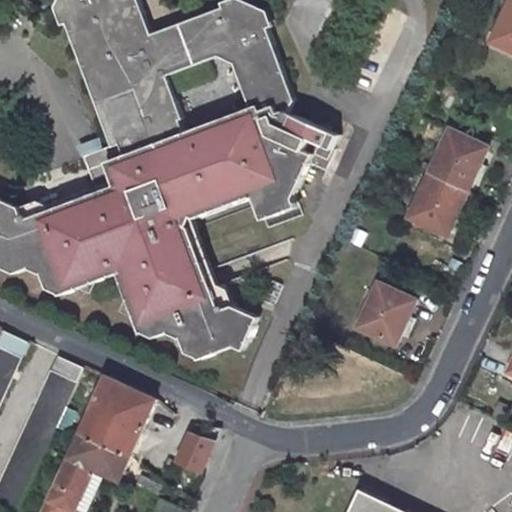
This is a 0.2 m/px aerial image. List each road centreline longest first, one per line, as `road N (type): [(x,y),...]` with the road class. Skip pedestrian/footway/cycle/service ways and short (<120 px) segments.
road 1 (residential): [(255,433),(284,440),(379,431),(424,413),(511,239)]
road 2 (residential): [(231,422),(0,313)]
